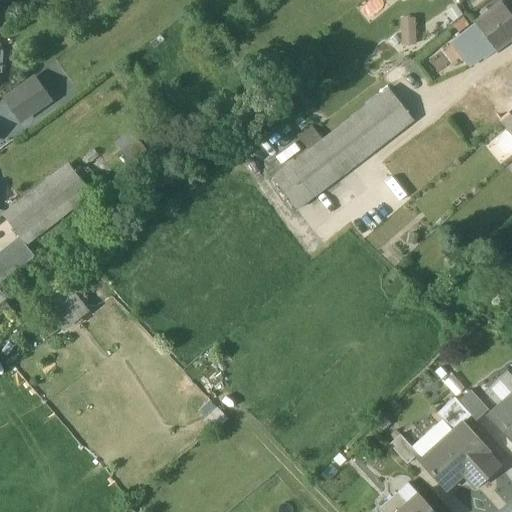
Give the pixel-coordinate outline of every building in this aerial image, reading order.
[(511,16),(501,2),(474,23),(475,24),(468,29),(486,54),(488,56),(495,51),(496,52),(511,39),(511,16)] [(416,16),(402,16),(402,43),(416,43),(416,16)] [(468,29),(452,41),(471,66),(486,54),(468,29)] [(511,100),(510,98),(494,76),(476,91),(500,120),(511,109),(511,100)] [(34,78),(5,98),(21,121),(50,100),(34,78)] [(388,90),(288,167),(313,199),(413,122),(388,90)] [(511,109),(500,120),(509,131),(511,135),(511,109)] [(312,124),(299,134),(309,147),(322,137),(312,124)] [(511,135),(509,131),(498,140),(498,144),(505,153),(510,153),(511,151),(511,135)] [(70,164),(4,216),(20,237),(25,245),(94,192),(70,164)] [(20,237),(7,247),(0,252),(0,283),(22,267),(35,257),(25,245),(20,237)] [(64,329),(91,311),(75,288),(48,306),(64,329)] [(511,393),(503,402),(488,416),(511,442),(511,365),(500,377),(501,379),(511,390),(511,393)] [(464,388),(453,375),(443,383),(455,396),(464,388)] [(511,393),(511,390),(501,379),(490,389),(503,402),(511,393)] [(487,410),(470,390),(458,401),(471,415),(476,420),(487,410)] [(454,397),(437,412),(443,419),(453,430),(462,422),(463,423),(471,415),(458,401),(454,397)] [(400,434),(384,417),(375,425),(390,443),(400,434)] [(443,419),(412,448),(418,453),(417,454),(422,459),(453,430),(443,419)] [(453,430),(422,459),(432,470),(430,471),(447,490),(472,467),(483,479),(498,466),(488,454),(490,453),(463,423),(462,422),(453,430)] [(412,448),(400,434),(390,443),(389,444),(407,463),(417,454),(418,453),(412,448)] [(408,504),(398,511),(435,511),(408,482),(397,492),(408,504)] [(397,492),(379,509),(382,511),(398,511),(408,504),(397,492)]
